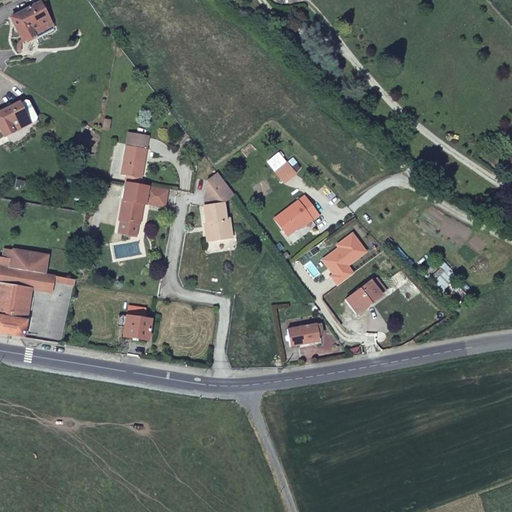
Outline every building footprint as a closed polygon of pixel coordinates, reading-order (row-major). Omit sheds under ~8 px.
[(24,41),(35,35),(32,30),(51,20),(41,1),(11,18),(24,41)] [(32,30),(35,35),(36,37),(55,27),(51,20),(32,30)] [(12,128),(26,120),(29,124),(30,126),(37,122),(25,101),(18,105),(17,103),(0,111),(0,126),(6,137),(15,132),(12,128)] [(29,124),(26,120),(12,128),(15,132),(29,124)] [(128,173),(127,180),(140,182),(149,135),(130,131),(122,172),(128,173)] [(291,160),(277,167),(285,181),(299,173),(291,160)] [(223,203),(234,194),(233,191),(218,171),(208,179),(221,181),(224,186),(222,200),(223,203)] [(221,181),(208,179),(207,194),(208,204),(206,204),(209,228),(206,228),(207,240),(224,238),(224,229),(231,228),(230,216),(225,217),(223,203),(222,200),(224,186),(221,181)] [(127,180),(120,218),(139,222),(143,202),(145,203),(148,184),(140,182),(127,180)] [(95,181),(94,188),(101,189),(103,182),(95,181)] [(78,184),(76,195),(89,197),(91,186),(78,184)] [(94,188),(93,197),(100,198),(101,189),(94,188)] [(303,194),(273,216),(286,234),(310,217),(311,219),(318,214),(303,194)] [(232,237),(231,228),(224,229),(224,238),(232,237)] [(353,272),(347,264),(365,250),(352,232),(337,243),(339,246),(323,258),(334,273),(331,275),(338,283),(353,272)] [(90,247),(92,237),(85,235),(83,246),(90,247)] [(0,263),(18,267),(19,261),(16,258),(0,254),(0,263)] [(53,292),(56,274),(18,267),(0,263),(0,282),(31,288),(53,292)] [(372,280),(347,300),(357,312),(382,293),(372,280)] [(0,331),(24,335),(31,288),(0,282),(0,331)] [(126,315),(124,334),(149,339),(151,318),(144,317),(146,308),(137,307),(136,317),(126,315)] [(318,323),(288,328),(291,344),(318,339),(316,334),(321,333),(318,323)]
